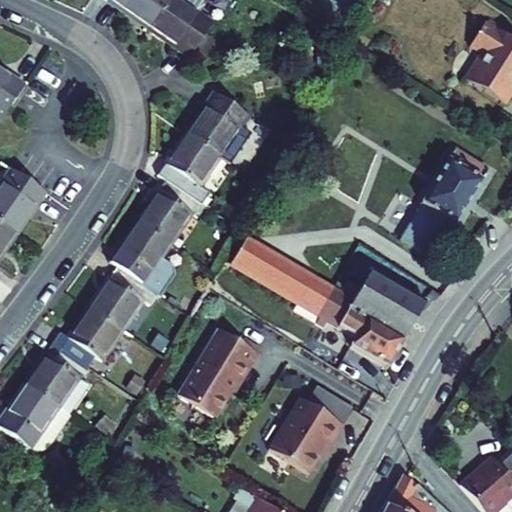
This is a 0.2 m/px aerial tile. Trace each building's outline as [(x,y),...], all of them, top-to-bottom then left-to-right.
[(110,0),(109,2),(151,31),(172,0),(110,0)] [(193,60),(217,27),(201,17),(210,4),(203,0),(172,0),(151,31),(193,60)] [(468,57),(479,64),(482,66),(475,78),(481,83),(473,95),(505,115),(511,103),(511,97),(509,96),(511,92),(511,49),(484,32),(468,57)] [(482,66),(479,64),(463,89),(473,95),(481,83),(475,78),(482,66)] [(0,122),(14,104),(27,86),(0,66),(0,122)] [(215,93),(186,135),(220,159),(230,165),(248,139),(238,131),(249,116),(215,93)] [(345,126),(324,112),(314,126),(336,141),(345,126)] [(501,134),(495,143),(503,149),(510,140),(501,134)] [(200,189),(220,159),(186,135),(159,176),(165,180),(193,199),(204,207),(211,197),(200,189)] [(415,222),(416,222),(400,248),(432,268),(448,243),(450,244),(488,182),(453,160),(415,222)] [(0,181),(0,218),(17,229),(44,189),(19,173),(10,167),(0,181)] [(137,219),(170,242),(189,212),(197,217),(204,207),(193,199),(165,180),(137,219)] [(0,218),(0,254),(17,229),(0,218)] [(160,257),(170,242),(137,219),(109,260),(117,266),(155,292),(159,295),(173,273),(172,265),(160,257)] [(247,246),(231,271),(291,308),(308,282),(247,246)] [(155,292),(117,266),(89,306),(121,329),(142,297),(149,302),(155,292)] [(332,297),(315,323),(319,325),(315,329),(323,335),(327,330),(352,345),(347,353),(385,378),(425,312),(365,277),(347,306),(332,297)] [(308,282),(291,308),(315,323),(332,297),(308,282)] [(121,329),(89,306),(69,336),(60,330),(53,341),(85,364),(93,352),(102,358),(121,329)] [(217,336),(176,402),(214,424),(234,391),(237,393),(257,360),(217,336)] [(25,382),(58,405),(70,413),(97,372),(85,364),(53,341),(25,382)] [(58,405),(25,382),(0,419),(0,426),(29,446),(32,447),(38,448),(46,446),(49,443),(70,413),(58,405)] [(307,410),(342,434),(353,417),(318,393),(307,410)] [(307,410),(301,406),(268,456),(306,481),(323,456),(326,458),(342,434),(307,410)] [(488,453),(456,480),(481,511),(482,511),(485,510),(486,511),(511,511),(511,447),(509,444),(494,458),(488,453)] [(404,468),(388,500),(408,511),(450,511),(452,510),(416,473),(404,468)] [(235,511),(266,511),(239,494),(231,505),(237,509),(235,511)] [(408,511),(388,500),(381,511),(408,511)]
